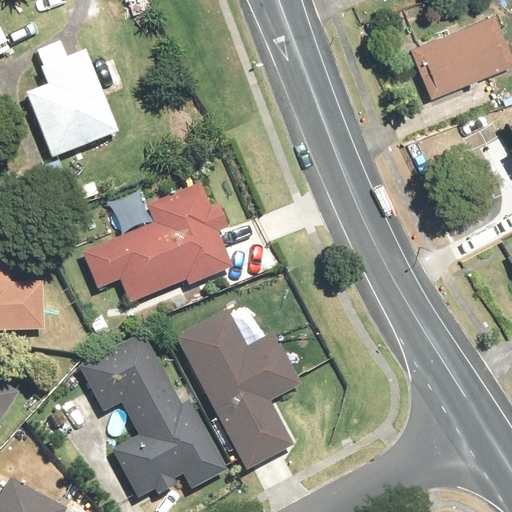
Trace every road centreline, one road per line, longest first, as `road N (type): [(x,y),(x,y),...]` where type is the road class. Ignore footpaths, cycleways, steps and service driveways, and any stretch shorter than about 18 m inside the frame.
road 1 (residential): [(279,0),(379,246),(485,420)]
road 2 (residential): [(319,511),(485,420)]
